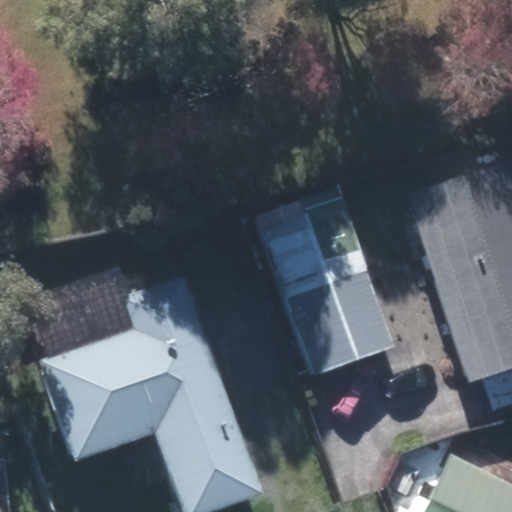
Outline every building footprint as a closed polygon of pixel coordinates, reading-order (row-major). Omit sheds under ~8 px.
[(468,380),(511,366),(511,181),(505,160),(408,190),(468,380)] [(337,187),(260,213),(316,376),(393,350),(337,187)] [(240,333),(218,271),(182,283),(180,277),(124,296),(136,328),(42,361),(78,462),(156,435),(183,511),(212,511),(263,495),(210,344),(240,333)] [(511,511),(511,483),(451,453),(420,511),(511,511)] [(0,511),(9,511),(5,460),(0,460),(0,511)]
